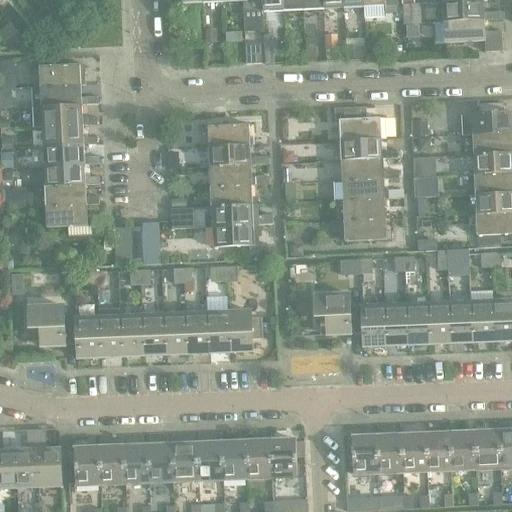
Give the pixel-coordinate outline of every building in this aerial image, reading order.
[(263,11),(262,0),(242,0),(243,2),(243,12),(263,11)] [(283,12),(282,0),(262,0),(263,11),(263,13),(283,12)] [(303,11),(302,0),(282,0),(283,12),(303,11)] [(323,11),(322,0),(302,0),(303,11),(323,11)] [(343,10),(342,0),(322,0),(323,11),(343,10)] [(363,9),(363,0),(342,0),(343,10),(363,9)] [(363,0),(363,9),(364,9),(364,19),(384,18),(384,15),(397,14),(396,7),(397,7),(396,0),(363,0)] [(77,13),(68,2),(67,1),(42,22),(52,34),(77,13)] [(484,14),(484,2),(442,4),(443,23),(485,22),(489,22),(489,14),(484,14)] [(420,5),(415,5),(402,6),(403,26),(421,25),(420,5)] [(502,53),(501,33),(485,34),(485,22),(443,23),(444,45),(485,43),(486,54),(502,53)] [(242,42),(242,34),(226,35),(226,43),(242,42)] [(337,50),(336,38),(326,38),(327,50),(337,50)] [(260,46),(245,47),(245,66),(261,65),(260,46)] [(274,55),(273,47),(265,47),(265,55),(274,55)] [(359,51),(347,51),(347,60),(359,60),(359,51)] [(14,63),(0,63),(0,73),(0,75),(15,75),(14,63)] [(85,66),(39,68),(40,89),(81,87),(86,87),(85,66)] [(81,87),(40,89),(32,89),(33,109),(41,108),(82,107),(87,107),(86,105),(86,99),(82,99),(81,87)] [(0,92),(0,91),(0,100),(12,100),(11,91),(0,92)] [(504,105),(480,106),(480,115),(504,114),(504,105)] [(82,107),(33,109),(34,129),(42,128),(83,127),(87,126),(87,119),(83,119),(82,107)] [(386,140),(385,120),(367,121),(366,109),(334,110),(335,122),(340,122),(341,143),(382,141),(386,140)] [(511,113),(504,114),(480,115),(472,116),(472,117),(462,117),(462,137),(473,137),(511,134),(511,113)] [(428,121),(413,123),(414,136),(430,134),(428,121)] [(250,139),(249,126),(208,128),(209,149),(250,147),(255,147),(254,139),(250,139)] [(84,139),(83,127),(42,128),(43,148),(84,147),(88,146),(88,139),(84,139)] [(511,134),(473,137),(474,156),(511,154),(511,134)] [(12,138),(3,139),(4,149),(12,149),(12,138)] [(177,149),(176,140),(169,140),(169,150),(177,149)] [(382,153),(382,141),(341,143),(342,163),(383,161),(399,160),(399,152),(382,153)] [(85,159),(84,147),(43,148),(44,168),(85,167),(89,166),(89,159),(85,159)] [(251,159),(250,147),(209,149),(210,169),(251,167),(255,166),(255,159),(251,159)] [(179,170),(178,154),(169,155),(170,171),(179,170)] [(511,154),(474,156),(475,177),(511,174),(511,154)] [(3,155),(1,155),(1,169),(4,169),(13,169),(13,155),(3,155)] [(438,157),(415,157),(415,197),(438,197),(438,157)] [(383,173),(383,161),(342,163),(343,182),(384,181),(388,180),(388,173),(383,173)] [(85,179),(85,167),(44,168),(45,188),(86,187),(100,186),(99,178),(85,179)] [(252,179),(251,167),(210,169),(211,188),(252,187),(269,186),(269,178),(252,179)] [(291,171),(282,171),(283,184),(292,184),(291,171)] [(511,174),(475,177),(476,197),(511,194),(511,174)] [(384,193),(384,181),(343,182),(334,183),(335,203),(343,202),(385,201),(389,200),(389,193),(384,193)] [(297,204),(296,185),(285,185),(286,205),(297,204)] [(86,199),(86,187),(45,188),(46,208),(87,207),(91,206),(91,199),(86,199)] [(253,199),(252,187),(211,188),(212,209),(253,207),(257,206),(257,199),(253,199)] [(23,191),(5,191),(6,210),(23,210),(23,209),(23,191)] [(511,194),(476,197),(476,217),(511,214),(511,194)] [(98,198),(91,198),(91,199),(91,206),(99,206),(98,198)] [(385,213),(385,201),(343,202),(344,222),(386,221),(390,220),(390,213),(385,213)] [(425,201),(417,201),(418,217),(426,217),(425,201)] [(305,214),(317,214),(316,204),(305,205),(305,214)] [(87,219),(87,207),(46,208),(47,230),(88,228),(88,227),(92,226),(92,219),(87,219)] [(253,219),(253,207),(212,209),(213,228),(258,226),(258,219),(253,219)] [(194,211),(172,212),(172,223),(173,230),(195,229),(194,211)] [(511,214),(476,217),(477,237),(478,237),(479,250),(501,249),(500,236),(511,235),(511,214)] [(386,233),(386,221),(344,222),(345,244),(386,242),(386,241),(391,240),(390,232),(386,233)] [(25,254),(27,226),(12,225),(11,253),(25,254)] [(259,248),(258,226),(213,228),(214,250),(259,248)] [(144,265),(143,229),(115,230),(116,266),(144,265)] [(502,269),(501,254),(491,255),(491,269),(502,269)] [(491,269),(491,255),(481,255),(481,270),(491,269)] [(458,271),(458,256),(447,257),(448,272),(458,271)] [(448,272),(447,257),(437,257),(438,272),(448,272)] [(415,273),(414,258),(404,259),(405,274),(415,273)] [(405,274),(404,259),(394,259),(395,274),(405,274)] [(373,275),(372,261),(362,261),(362,276),(373,275)] [(360,262),(340,263),(341,278),(361,277),(360,262)] [(307,280),(321,281),(322,265),(308,264),(307,280)] [(237,283),(237,268),(226,269),(227,283),(237,283)] [(227,283),(226,269),(216,269),(217,284),(227,283)] [(184,285),(184,270),(173,271),(174,285),(184,285)] [(194,285),(194,270),(184,270),(184,285),(194,285)] [(141,287),(140,272),(130,272),(131,287),(141,287)] [(151,286),(150,272),(140,272),(141,287),(151,286)] [(108,288),(107,273),(97,274),(98,289),(108,288)] [(98,289),(97,274),(87,274),(88,289),(98,289)] [(363,334),(362,308),(350,309),(350,296),(315,297),(316,318),(326,318),(327,337),(351,336),(351,335),(363,334)] [(511,302),(493,303),(494,343),(511,342),(511,302)] [(494,343),(493,303),(471,304),(473,344),(494,343)] [(473,344),(471,304),(450,305),(451,345),(473,344)] [(451,345),(450,305),(428,306),(430,346),(451,345)] [(430,346),(428,306),(406,307),(408,347),(430,346)] [(77,346),(76,320),(64,321),(64,307),(29,309),(30,330),(40,330),(41,348),(65,347),(65,346),(77,346)] [(387,347),(385,307),(362,308),(363,334),(364,348),(387,347)] [(408,347),(406,307),(385,307),(387,347),(408,347)] [(121,309),(99,310),(99,319),(101,359),(123,358),(121,318),(121,309)] [(263,341),(262,320),(251,320),(251,313),(228,314),(230,354),(253,353),(252,341),(263,341)] [(230,354),(228,314),(208,315),(210,355),(230,354)] [(210,355),(208,315),(185,316),(187,356),(210,355)] [(167,356),(165,316),(143,317),(145,357),(167,356)] [(187,356),(185,316),(165,316),(167,356),(187,356)] [(145,357),(143,317),(121,318),(123,358),(145,357)] [(101,359),(99,319),(76,320),(77,346),(78,360),(101,359)] [(37,432),(32,432),(32,433),(32,443),(42,442),(42,432),(37,432)] [(511,470),(511,432),(500,433),(501,471),(511,470)] [(501,471),(500,433),(475,434),(477,472),(501,471)] [(477,472),(475,434),(451,435),(452,473),(477,472)] [(452,473),(451,435),(426,436),(428,474),(452,473)] [(428,474),(426,436),(402,437),(403,475),(428,474)] [(403,475),(402,437),(377,438),(378,476),(403,475)] [(378,476),(377,438),(352,439),(354,477),(378,476)] [(297,479),(296,441),(271,442),(272,480),(297,479)] [(42,442),(32,443),(32,452),(37,452),(43,452),(42,442)] [(272,480),(271,442),(247,443),(248,481),(272,480)] [(248,481),(247,443),(222,444),(223,482),(248,481)] [(223,482),(222,444),(198,445),(199,483),(223,482)] [(199,483),(198,445),(173,446),(174,484),(199,483)] [(174,484),(173,446),(148,447),(150,485),(174,484)] [(150,485),(148,447),(124,448),(125,486),(150,485)] [(125,486),(124,448),(100,449),(101,487),(125,486)] [(101,487),(100,449),(75,450),(76,488),(101,487)] [(62,488),(60,451),(43,452),(37,452),(39,489),(62,488)] [(39,489),(37,452),(32,452),(16,453),(17,490),(39,489)] [(16,453),(0,453),(0,490),(17,490),(16,453)] [(503,507),(502,494),(493,495),(494,507),(503,507)] [(478,508),(478,495),(469,496),(469,508),(478,508)] [(454,509),(453,496),(444,497),(445,509),(454,509)] [(429,510),(429,497),(420,498),(421,510),(429,510)] [(405,511),(404,498),(396,499),(396,511),(405,511)] [(380,499),(371,500),(371,511),(372,511),(381,511),(380,499)] [(299,511),(299,502),(290,503),(290,511),(299,511)] [(273,511),(273,503),(265,504),(264,511),(273,511)]
